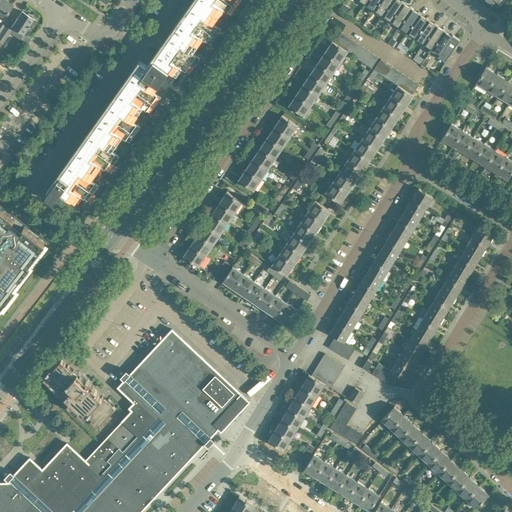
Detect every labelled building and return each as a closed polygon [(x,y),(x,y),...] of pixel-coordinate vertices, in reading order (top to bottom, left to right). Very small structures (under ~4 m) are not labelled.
[(0,0),(0,18),(1,20),(12,4),(4,0),(0,0)] [(189,74),(200,59),(193,53),(203,39),(210,45),(221,29),(214,24),(224,10),(231,15),(241,0),(194,0),(153,58),(177,75),(182,69),(189,74)] [(380,0),(368,0),(367,3),(375,8),(380,0)] [(392,0),(380,0),(375,8),(383,14),(392,0)] [(403,2),(404,2),(402,0),(402,1),(400,0),(392,0),(383,14),(391,19),(403,2)] [(411,8),(412,8),(412,7),(410,6),(410,7),(404,2),(403,2),(391,19),(400,25),(411,8)] [(419,13),(420,14),(421,13),(419,11),(418,12),(412,8),(411,8),(400,25),(408,31),(419,13)] [(22,11),(12,26),(26,35),(36,21),(32,18),(33,16),(28,13),(27,15),(22,11)] [(428,19),(429,18),(427,17),(426,18),(420,14),(419,13),(408,31),(416,36),(428,19)] [(436,24),(437,25),(437,24),(435,23),(428,19),(416,36),(424,42),(436,24)] [(444,30),(445,30),(446,30),(443,28),(443,29),(437,25),(436,24),(424,42),(433,47),(444,30)] [(12,29),(5,25),(0,31),(0,41),(3,43),(12,29)] [(446,61),(460,40),(452,34),(451,35),(445,30),(444,30),(433,47),(441,53),(439,56),(446,61)] [(340,46),(347,35),(341,32),(334,42),(340,46)] [(345,49),(352,39),(347,35),(340,46),(345,49)] [(350,53),(357,43),(352,39),(345,49),(349,52),(350,53)] [(341,63),(349,52),(345,49),(340,46),(334,42),(332,41),(325,52),(341,63)] [(356,57),(363,46),(357,43),(350,53),(356,57)] [(403,43),(399,49),(404,53),(409,46),(403,43)] [(361,60),(368,50),(363,46),(356,57),(361,60)] [(367,64),(374,54),(368,50),(361,60),(367,64)] [(334,73),(341,63),(325,52),(318,62),(334,73)] [(372,68),(379,57),(374,54),(367,64),(372,68)] [(421,64),(425,59),(417,54),(413,59),(421,64)] [(426,67),(431,59),(427,56),(422,64),(426,67)] [(150,113),(161,98),(154,93),(164,79),(171,84),(177,75),(153,58),(147,66),(140,61),(51,186),(53,187),(46,197),(54,203),(58,197),(59,198),(62,194),(75,204),(80,196),(88,201),(99,186),(91,181),(101,167),(109,172),(119,157),(112,152),(122,137),(129,143),(140,127),(133,122),(143,108),(150,113)] [(381,59),(374,69),(378,72),(380,73),(387,63),(381,59)] [(327,84),(334,73),(318,62),(311,73),(327,84)] [(385,77),(392,66),(387,63),(380,73),(385,77)] [(390,80),(397,70),(392,66),(385,77),(390,80)] [(488,90),(498,74),(487,67),(476,83),(488,90)] [(365,78),(370,71),(365,68),(360,75),(365,78)] [(396,84),(403,73),(397,70),(390,80),(396,84)] [(320,94),(327,84),(311,73),(303,83),(320,94)] [(401,87),(408,77),(403,73),(396,84),(398,85),(401,87)] [(499,97),(509,80),(498,74),(488,90),(499,97)] [(360,85),(365,78),(360,75),(355,82),(360,85)] [(407,90),(413,81),(408,77),(401,87),(407,90)] [(509,104),(511,99),(511,82),(509,80),(499,97),(509,104)] [(412,94),(419,84),(413,81),(407,90),(412,94)] [(312,105),(320,94),(303,83),(296,94),(312,105)] [(364,93),(369,86),(365,83),(360,90),(364,93)] [(407,90),(401,87),(398,85),(391,96),(407,107),(414,96),(412,94),(407,90)] [(350,99),(355,92),(351,89),(346,97),(350,99)] [(359,100),(364,93),(360,90),(355,97),(359,100)] [(305,116),(312,105),(296,94),(289,105),(305,116)] [(473,104),(476,100),(468,95),(466,100),(473,104)] [(407,107),(391,96),(383,106),(400,117),(407,107)] [(346,106),(350,99),(346,97),(341,103),(346,106)] [(349,114),(354,107),(350,104),(345,112),(349,114)] [(473,113),(475,110),(468,105),(466,109),(473,113)] [(491,109),(483,105),(481,109),(488,114),(491,109)] [(400,117),(383,106),(376,117),(392,128),(400,117)] [(495,118),(498,114),(491,109),(488,114),(495,118)] [(335,121),(341,113),(336,110),(331,118),(335,121)] [(483,114),(475,110),(473,113),(480,118),(483,114)] [(345,121),(349,114),(345,112),(341,118),(345,121)] [(291,137),(298,126),(282,115),(275,126),(291,137)] [(385,139),(392,128),(376,117),(369,128),(385,139)] [(331,127),(335,121),(331,118),(327,124),(331,127)] [(498,123),(490,118),(487,123),(495,127),(498,123)] [(510,127),(511,123),(511,122),(505,118),(503,122),(510,127)] [(453,146),(463,130),(452,123),(442,140),(453,146)] [(505,127),(498,123),(495,127),(502,131),(505,127)] [(334,136),(339,128),(335,125),(330,133),(334,136)] [(284,147),(291,137),(275,126),(268,136),(284,147)] [(385,139),(369,128),(362,139),(378,149),(385,139)] [(464,153),(474,136),(463,130),(453,146),(464,153)] [(330,142),(334,136),(330,133),(326,140),(330,142)] [(277,158),(284,147),(268,136),(261,147),(277,158)] [(475,160),(485,143),(474,136),(464,153),(475,160)] [(378,149),(362,139),(354,150),(370,160),(378,149)] [(314,152),(319,145),(314,142),(309,149),(314,152)] [(486,166),(496,150),(485,143),(475,160),(486,166)] [(320,157),(325,149),(321,146),(315,154),(320,157)] [(269,169),(277,158),(261,147),(253,158),(269,169)] [(309,159),(314,152),(309,149),(305,156),(309,159)] [(370,160),(354,150),(347,160),(363,171),(370,160)] [(497,173),(507,156),(496,150),(486,166),(497,173)] [(315,163),(320,157),(315,154),(311,160),(315,163)] [(508,180),(511,173),(511,159),(507,156),(497,173),(508,180)] [(262,179),(269,169),(253,158),(246,168),(262,179)] [(363,171),(347,160),(340,171),(356,181),(363,171)] [(299,173),(304,166),(300,163),(295,170),(299,173)] [(262,179),(246,168),(239,179),(255,190),(262,179)] [(295,180),(299,173),(295,170),(290,177),(295,180)] [(356,181),(340,171),(333,181),(349,192),(356,181)] [(302,183),(307,176),(302,173),(298,180),(302,183)] [(297,190),(302,183),(298,180),(293,187),(297,190)] [(349,192),(333,181),(326,192),(341,203),(349,192)] [(284,194),(290,187),(285,184),(280,191),(284,194)] [(427,208),(433,197),(419,189),(412,200),(427,208)] [(243,202),(227,191),(220,201),(236,212),(243,202)] [(280,201),(284,194),(280,191),(276,198),(280,201)] [(283,210),(288,202),(284,199),(279,207),(283,210)] [(331,211),(315,200),(308,211),(324,222),(331,211)] [(421,218),(427,208),(412,200),(406,210),(421,218)] [(229,223),(236,212),(220,201),(213,212),(229,223)] [(0,315),(54,245),(0,203),(0,315)] [(279,216),(283,210),(279,207),(275,213),(279,216)] [(414,229),(421,218),(406,210),(400,220),(414,229)] [(324,222),(308,211),(301,222),(317,232),(324,222)] [(222,233),(229,223),(213,212),(206,223),(222,233)] [(268,224),(272,217),(268,214),(263,221),(268,224)] [(257,226),(262,219),(257,216),(253,223),(257,226)] [(408,239),(414,229),(400,220),(394,230),(408,239)] [(317,232),(301,222),(294,232),(310,243),(317,232)] [(214,244),(222,233),(206,223),(199,233),(214,244)] [(252,233),(257,226),(253,223),(248,230),(252,233)] [(494,235),(479,226),(473,237),(487,246),(494,235)] [(449,236),(453,230),(449,227),(445,233),(449,236)] [(258,239),(263,231),(259,228),(253,236),(258,239)] [(402,249),(408,239),(394,230),(388,240),(402,249)] [(310,243),(294,232),(286,243),(302,253),(310,243)] [(207,255),(214,244),(199,233),(191,244),(207,255)] [(436,242),(440,236),(436,233),(432,239),(436,242)] [(253,245),(258,239),(253,236),(249,243),(253,245)] [(242,247),(247,240),(243,237),(238,245),(242,247)] [(487,246),(473,237),(467,247),(481,256),(487,246)] [(396,259),(402,249),(388,240),(381,251),(396,259)] [(302,253),(286,243),(279,254),(295,264),(302,253)] [(199,266),(207,255),(191,244),(184,256),(199,266)] [(238,254),(242,247),(238,245),(233,252),(238,254)] [(481,256),(467,247),(461,257),(475,266),(481,256)] [(436,257),(440,250),(436,248),(432,254),(436,257)] [(389,270),(396,259),(381,251),(375,261),(389,270)] [(255,257),(248,252),(246,256),(253,261),(255,257)] [(295,264),(279,254),(272,264),(288,275),(295,264)] [(424,262),(427,256),(423,254),(419,260),(424,262)] [(260,265),(262,261),(255,257),(253,261),(260,265)] [(475,266),(461,257),(454,267),(468,276),(475,266)] [(228,269),(231,265),(225,261),(222,265),(228,269)] [(383,280),(389,270),(375,261),(369,271),(383,280)] [(219,282),(228,269),(222,265),(213,278),(219,282)] [(234,289),(245,273),(234,265),(223,282),(234,289)] [(277,271),(270,266),(267,270),(274,275),(277,271)] [(468,276),(454,267),(448,278),(462,286),(468,276)] [(281,280),(284,275),(277,271),(274,275),(281,280)] [(377,290),(383,280),(369,271),(362,281),(377,290)] [(244,296),(255,280),(245,273),(234,289),(244,296)] [(462,286),(448,278),(442,288),(456,297),(462,286)] [(255,303),(266,287),(255,280),(244,296),(255,303)] [(290,289),(294,283),(290,280),(286,286),(290,289)] [(370,300),(377,290),(362,281),(356,292),(370,300)] [(294,292),(298,286),(294,283),(290,289),(294,292)] [(311,294),(298,286),(294,292),(305,299),(307,300),(311,294)] [(266,310),(277,294),(266,287),(255,303),(266,310)] [(456,297),(442,288),(435,298),(450,307),(456,297)] [(364,311),(370,300),(356,292),(350,302),(364,311)] [(277,317),(287,301),(277,294),(266,310),(277,317)] [(450,307),(435,298),(429,309),(443,317),(450,307)] [(288,325),(298,308),(287,301),(277,317),(288,325)] [(358,321),(364,311),(350,302),(344,312),(358,321)] [(443,317),(429,309),(423,319),(437,328),(443,317)] [(352,330),(358,321),(344,312),(338,322),(352,330)] [(437,328),(423,319),(416,329),(431,338),(437,328)] [(345,342),(352,330),(338,322),(331,333),(336,336),(341,339),(345,342)] [(249,401),(172,329),(132,372),(150,389),(168,407),(183,409),(212,435),(219,429),(221,431),(249,401)] [(431,338),(416,329),(410,339),(425,348),(431,338)] [(334,350),(341,339),(336,336),(329,347),(334,350)] [(339,353),(346,342),(345,342),(341,339),(334,350),(339,353)] [(425,348),(410,339),(404,349),(418,358),(425,348)] [(344,356),(351,345),(346,342),(339,353),(344,356)] [(349,359),(356,348),(351,345),(344,356),(349,359)] [(418,358),(404,349),(398,360),(412,369),(418,358)] [(335,359),(325,353),(322,359),(332,365),(335,359)] [(78,372),(69,364),(69,365),(68,364),(63,359),(62,359),(52,369),(51,368),(46,373),(47,374),(44,378),(79,410),(85,416),(98,428),(116,408),(107,399),(103,396),(102,395),(88,382),(78,372)] [(332,365),(322,359),(319,364),(328,370),(332,365)] [(345,365),(335,359),(332,365),(342,371),(345,365)] [(368,370),(372,362),(368,359),(363,367),(368,370)] [(412,369),(398,360),(391,370),(394,372),(400,376),(405,379),(412,369)] [(378,377),(384,366),(379,363),(373,374),(378,377)] [(328,370),(319,364),(315,370),(325,376),(328,370)] [(342,371),(332,365),(328,370),(338,376),(342,371)] [(383,380),(389,369),(384,366),(378,377),(383,380)] [(394,372),(391,370),(389,369),(383,380),(388,383),(394,372)] [(325,376),(315,370),(312,375),(322,381),(325,376)] [(338,376),(328,370),(325,376),(335,382),(338,376)] [(393,386),(400,376),(394,372),(388,383),(393,386)] [(322,381),(312,375),(309,374),(302,385),(319,395),(326,383),(322,381)] [(335,382),(325,376),(322,381),(326,383),(332,387),(335,382)] [(67,511),(137,437),(156,417),(156,411),(124,381),(118,387),(134,402),(129,408),(132,410),(108,436),(91,454),(85,460),(67,443),(43,469),(30,458),(16,472),(58,511),(67,511)] [(312,406),(319,395),(302,385),(296,396),(312,406)] [(357,403),(364,392),(356,387),(349,398),(357,403)] [(305,417),(312,406),(296,396),(289,407),(305,417)] [(339,408),(344,400),(340,398),(335,405),(339,408)] [(354,413),(357,408),(347,401),(344,407),(354,413)] [(335,415),(339,408),(335,405),(331,412),(335,415)] [(392,429),(392,428),(405,414),(395,406),(382,420),(392,429)] [(299,428),(305,417),(289,407),(282,418),(299,428)] [(354,413),(344,407),(340,412),(350,418),(354,413)] [(347,424),(350,418),(340,412),(331,428),(347,424)] [(401,437),(414,423),(405,414),(392,428),(401,437)] [(292,439),(299,428),(282,418),(275,429),(292,439)] [(326,429),(330,422),(326,419),(321,427),(326,429)] [(140,511),(198,450),(204,444),(191,432),(182,424),(181,423),(180,423),(179,422),(177,422),(176,423),(175,423),(174,423),(173,424),(170,422),(86,511),(140,511)] [(410,446),(423,432),(414,423),(401,437),(410,446)] [(353,427),(347,424),(331,428),(346,437),(353,427)] [(321,437),(326,429),(321,427),(317,434),(321,437)] [(352,441),(358,430),(353,427),(346,437),(352,441)] [(285,451),(292,439),(275,429),(268,440),(285,451)] [(357,444),(363,434),(358,430),(352,441),(357,444)] [(420,454),(433,441),(423,432),(410,446),(420,454)] [(340,437),(333,433),(330,437),(338,441),(340,437)] [(348,441),(340,437),(338,441),(345,446),(348,441)] [(429,463),(442,450),(433,441),(420,454),(429,463)] [(312,451),(315,447),(309,443),(306,448),(312,451)] [(370,453),(372,449),(366,444),(363,448),(370,453)] [(362,451),(355,446),(352,450),(359,455),(362,451)] [(304,465),(312,451),(306,448),(298,461),(304,465)] [(379,454),(372,449),(370,453),(377,458),(379,454)] [(439,472),(452,459),(442,450),(429,463),(439,472)] [(369,456),(362,451),(359,455),(366,460),(369,456)] [(316,477),(326,460),(315,453),(304,470),(316,477)] [(393,464),(386,459),(383,463),(390,468),(393,464)] [(448,481),(461,468),(452,459),(439,472),(448,481)] [(326,484),(337,467),(326,460),(316,477),(326,484)] [(382,466),(376,461),(373,465),(379,470),(382,466)] [(400,470),(393,464),(390,468),(397,474),(400,470)] [(389,472),(382,466),(379,470),(387,476),(389,472)] [(337,490),(348,473),(337,467),(326,484),(337,490)] [(457,490),(470,476),(461,468),(448,481),(457,490)] [(348,497),(358,480),(348,473),(337,490),(348,497)] [(413,480),(407,475),(404,479),(411,484),(413,480)] [(470,476),(457,490),(466,499),(480,485),(470,476)] [(403,482),(396,477),(393,481),(401,486),(403,482)] [(359,504),(369,487),(358,480),(348,497),(359,504)] [(420,485),(413,480),(411,484),(417,489),(420,485)] [(0,511),(38,511),(7,482),(5,482),(0,482),(0,511)] [(480,485),(466,499),(476,508),(489,494),(480,485)] [(370,511),(381,494),(369,487),(359,504),(370,511)] [(417,493),(410,488),(407,492),(414,497),(417,493)] [(434,496),(428,491),(425,495),(432,500),(434,496)] [(424,498),(417,493),(414,497),(422,502),(424,498)] [(240,511),(252,511),(256,506),(240,496),(233,507),(240,511)] [(441,501),(434,496),(432,500),(439,505),(441,501)] [(389,511),(392,508),(381,501),(374,511),(389,511)] [(434,511),(438,508),(431,503),(428,507),(434,511)]
